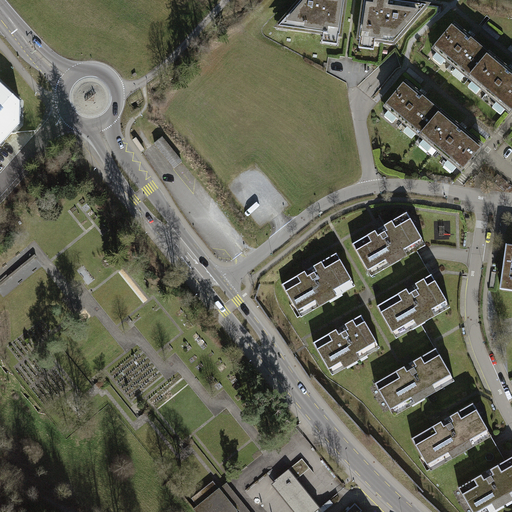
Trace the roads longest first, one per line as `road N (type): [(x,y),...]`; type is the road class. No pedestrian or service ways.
road 1 (residential): [(485,196),(471,324),(511,420)]
road 2 (secondary): [(408,511),(346,452),(269,355)]
road 3 (residential): [(372,187),(311,212),(222,283)]
road 4 (track): [(118,94),(165,62),(223,0)]
road 5 (secondary): [(84,124),(135,199),(172,232)]
road 6 (secondary): [(172,232),(167,212),(118,147),(111,115)]
